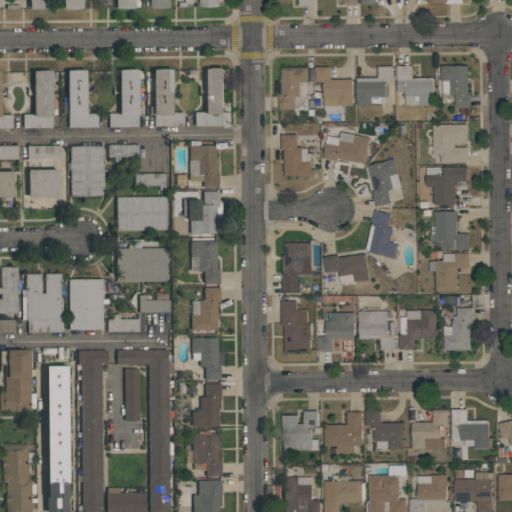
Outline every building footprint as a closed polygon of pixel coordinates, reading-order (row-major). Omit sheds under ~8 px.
[(48,0),(29,0),(29,9),(48,9),(48,0)] [(81,0),(62,0),(62,9),(82,9),(81,0)] [(115,0),(115,9),(134,8),(133,0),(115,0)] [(149,0),(150,8),(168,8),(167,0),(149,0)] [(201,0),(202,8),(224,7),(224,0),(201,0)] [(385,98),(386,82),(393,82),(393,67),(378,66),(377,78),(357,78),(356,105),(371,106),(372,97),(385,98)] [(434,105),(434,78),(412,79),(412,66),(397,66),(397,92),(405,92),(405,105),(434,105)] [(469,66),(442,66),(442,95),(454,95),(455,108),(469,108),(469,66)] [(205,112),(194,112),(194,127),(231,126),(231,112),(225,112),(224,68),(204,68),(205,112)] [(281,68),(281,81),(277,81),(277,110),(294,110),(294,97),(300,97),(300,83),(308,83),(308,68),(281,68)] [(331,68),(316,68),(316,83),(324,83),(323,107),(353,107),(353,80),(331,79),(331,68)] [(108,127),(138,126),(138,69),(119,70),(119,113),(108,113),(108,127)] [(154,69),(153,126),(183,127),(184,112),(172,112),(172,69),(154,69)] [(33,71),(33,114),(22,114),(22,128),(52,128),(52,70),(33,71)] [(86,70),(67,70),(67,124),(97,125),(97,113),(86,113),(86,70)] [(0,128),(12,128),(11,115),(0,115),(0,92),(0,128)] [(432,125),(433,156),(440,156),(440,164),(467,163),(467,147),(455,147),(455,143),(467,143),(467,124),(432,125)] [(369,138),(340,133),(339,138),(327,136),(323,158),(365,165),(369,138)] [(310,148),(297,148),(297,135),(283,135),(283,177),(310,177),(310,148)] [(138,144),(107,145),(108,161),(139,159),(138,144)] [(17,146),(0,145),(0,159),(17,159),(17,146)] [(27,159),(60,158),(59,145),(26,146),(27,159)] [(188,181),(202,181),(202,187),(216,188),(216,145),(189,145),(188,181)] [(104,196),(103,146),(69,146),(70,196),(104,196)] [(401,188),(394,159),(367,166),(377,207),(391,203),(388,191),(401,188)] [(434,205),(456,205),(455,182),(467,182),(467,167),(425,167),(426,187),(433,187),(434,205)] [(58,197),(58,169),(27,169),(28,198),(58,197)] [(0,196),(14,197),(14,171),(0,170),(0,196)] [(165,173),(134,173),(134,187),(165,187),(165,173)] [(188,233),(220,233),(220,191),(202,191),(202,199),(187,200),(188,233)] [(116,197),(117,231),(166,230),(165,196),(116,197)] [(395,258),(398,244),(390,242),(393,227),(388,226),(391,214),(375,211),(366,252),(395,258)] [(469,250),(469,234),(456,234),(456,211),(434,211),(433,242),(442,242),(442,249),(469,250)] [(217,241),(189,241),(190,271),(203,271),(203,283),(217,283),(217,241)] [(283,294),(299,293),(299,273),(312,273),(311,243),(282,243),(283,294)] [(166,247),(115,248),(116,282),(167,281),(166,247)] [(323,259),(325,273),(338,271),(340,285),(369,281),(365,253),(323,259)] [(457,292),(457,268),(469,268),(469,254),(443,254),(443,261),(430,261),(430,272),(436,272),(436,292),(457,292)] [(0,313),(18,313),(17,266),(0,266),(0,313)] [(61,332),(60,273),(42,273),(25,274),(26,332),(61,332)] [(102,279),(68,279),(69,330),(103,329),(102,279)] [(191,330),(218,330),(217,287),(203,288),(203,300),(190,301),(191,330)] [(169,312),(169,300),(139,301),(139,313),(169,312)] [(311,352),(311,323),(307,323),(307,310),(297,310),(296,302),(282,302),(283,353),(311,352)] [(472,308),(457,308),(456,317),(452,317),(452,327),(444,327),(444,351),(471,351),(472,308)] [(386,311),(358,312),(359,339),(380,339),(381,350),(395,350),(395,321),(386,322),(386,311)] [(436,337),(436,311),(401,311),(401,349),(415,349),(415,337),(436,337)] [(354,313),(332,313),(332,321),(325,321),(325,330),(317,330),(317,352),(333,352),(333,339),(354,339),(354,313)] [(107,332),(139,331),(138,318),(119,319),(119,314),(107,314),(107,332)] [(0,318),(0,332),(13,332),(13,319),(0,318)] [(202,380),(220,379),(220,365),(223,364),(223,351),(217,351),(217,337),(191,338),(191,360),(202,360),(202,380)] [(29,349),(6,350),(6,392),(0,391),(0,411),(30,411),(29,349)] [(148,511),(169,511),(168,349),(116,350),(116,364),(147,364),(148,511)] [(102,511),(101,364),(107,364),(107,350),(80,350),(81,511),(102,511)] [(67,511),(67,365),(47,366),(47,511),(67,511)] [(124,420),(138,420),(139,369),(124,368),(124,420)] [(191,426),(219,426),(218,383),(204,384),(204,396),(199,397),(199,410),(191,411),(191,426)] [(467,409),(451,409),(452,441),(474,440),(474,448),(489,448),(488,420),(467,421),(467,409)] [(411,423),(412,450),(443,449),(443,426),(448,426),(448,410),(433,410),(433,423),(411,423)] [(282,416),(283,451),(318,451),(318,440),(313,440),(313,428),(318,428),(318,411),(304,412),(304,424),(298,424),(298,416),(282,416)] [(381,411),(366,411),(366,426),(374,426),(374,449),(403,449),(402,423),(381,423),(381,411)] [(324,425),(324,446),(337,446),(337,454),(354,454),(354,447),(363,446),(362,412),(347,412),(347,425),(324,425)] [(511,421),(498,424),(500,439),(508,438),(509,446),(511,445),(511,421)] [(219,476),(219,433),(191,432),(191,450),(186,450),(185,463),(205,463),(205,476),(219,476)] [(29,443),(3,444),(4,511),(31,511),(31,507),(30,507),(29,443)] [(491,511),(492,473),(473,472),(473,471),(454,470),(454,502),(477,502),(476,511),(491,511)] [(498,501),(511,500),(511,474),(498,475),(498,501)] [(368,476),(368,511),(384,511),(385,503),(390,502),(390,511),(405,511),(406,498),(398,498),(398,475),(368,476)] [(417,476),(417,499),(410,499),(409,511),(426,511),(426,502),(446,502),(446,476),(417,476)] [(312,500),(312,477),(284,477),(284,511),(290,511),(319,511),(320,500),(312,500)] [(192,494),(192,511),(220,511),(219,480),(197,480),(198,494),(192,494)] [(106,511),(145,511),(146,492),(119,492),(119,487),(106,487),(106,511)]
